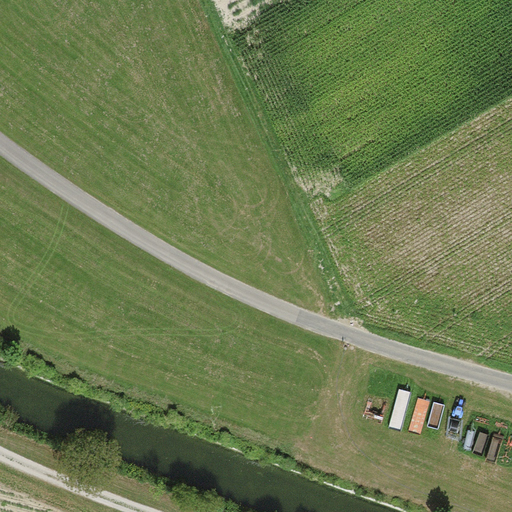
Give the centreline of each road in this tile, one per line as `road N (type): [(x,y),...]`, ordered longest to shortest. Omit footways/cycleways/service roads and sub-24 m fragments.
road 1 (unclassified): [(0,145),(208,276),(315,323),(511,383)]
road 2 (track): [(0,455),(137,511)]
